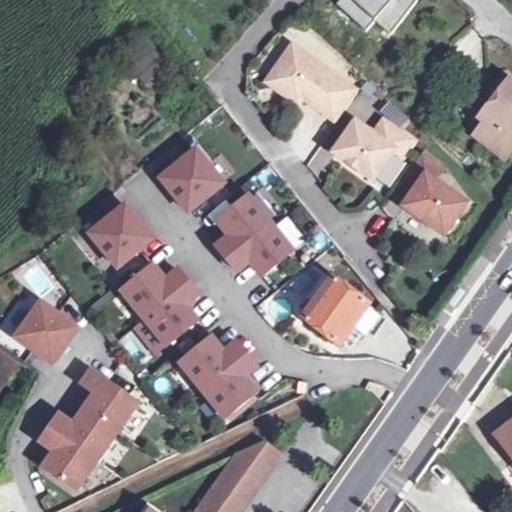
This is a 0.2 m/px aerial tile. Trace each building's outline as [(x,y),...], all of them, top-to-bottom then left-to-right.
[(383,15),(365,0),(340,0),(326,16),(356,44),(383,15)] [(123,58),(140,79),(161,62),(144,41),(123,58)] [(336,123),(358,92),(292,46),(273,73),(275,89),(298,105),(303,99),(336,123)] [(483,98),(492,105),(510,81),(501,74),(483,98)] [(511,82),(510,81),(492,105),(481,118),(488,124),(478,137),(507,160),(511,153),(511,82)] [(355,122),(334,153),(373,181),(394,151),(401,156),(411,141),(383,121),(374,135),(355,122)] [(195,151),(158,180),(184,213),(221,184),(195,151)] [(421,153),(403,179),(416,189),(412,193),(403,206),(444,236),(467,203),(432,179),(441,167),(421,153)] [(403,179),(399,184),(412,193),(416,189),(403,179)] [(250,197),(215,224),(226,237),(214,246),(236,274),(250,263),(259,275),(291,250),(250,197)] [(123,206),(88,234),(116,269),(151,241),(123,206)] [(152,266),(122,292),(151,324),(140,334),(156,352),(194,319),(182,306),(196,295),(174,270),(163,279),(152,266)] [(318,302),(334,280),(326,274),(310,296),(318,302)] [(377,313),(334,280),(318,302),(305,319),(348,352),(377,313)] [(80,330),(35,299),(9,339),(53,370),(80,330)] [(209,340),(179,365),(224,417),(255,391),(243,377),(254,368),(233,343),(221,353),(209,340)] [(0,354),(0,391),(17,367),(0,354)] [(140,402),(94,371),(87,382),(103,393),(80,428),(58,414),(35,449),(46,457),(37,471),(77,497),(140,402)] [(511,423),(493,438),(511,462),(511,423)] [(235,511),(276,454),(260,443),(233,455),(192,511),(235,511)] [(453,474),(443,461),(431,470),(441,483),(453,474)]
